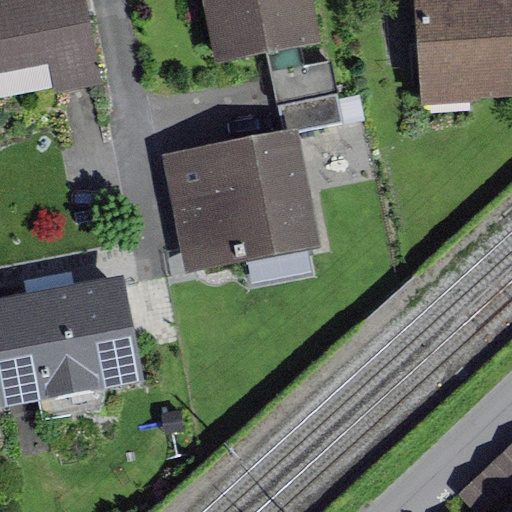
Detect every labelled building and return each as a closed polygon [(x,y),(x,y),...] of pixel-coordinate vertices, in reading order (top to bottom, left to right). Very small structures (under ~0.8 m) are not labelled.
[(82,0),(0,0),(0,57),(48,49),(56,90),(98,82),(82,0)] [(310,44),(301,0),(208,0),(212,19),(226,17),(234,59),(310,44)] [(467,0),(418,0),(424,91),(469,89),(469,91),(511,88),(511,5),(468,8),(467,0)] [(328,63),(269,75),(282,136),(341,123),(328,63)] [(241,145),(172,158),(191,259),(304,237),(287,149),(243,157),(241,145)] [(115,287),(0,308),(0,368),(6,399),(49,390),(47,380),(87,373),(89,383),(132,375),(115,287)] [(511,511),(511,455),(459,501),(468,511),(511,511)]
